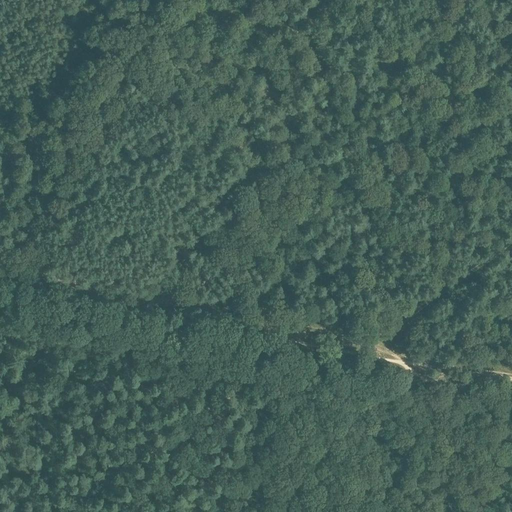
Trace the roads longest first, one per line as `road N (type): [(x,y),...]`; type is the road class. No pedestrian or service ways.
road 1 (track): [(376,348),(0,269)]
road 2 (track): [(454,366),(436,379),(397,384),(350,421),(304,466),(274,511)]
road 3 (track): [(511,240),(376,348)]
road 4 (track): [(511,374),(376,348)]
